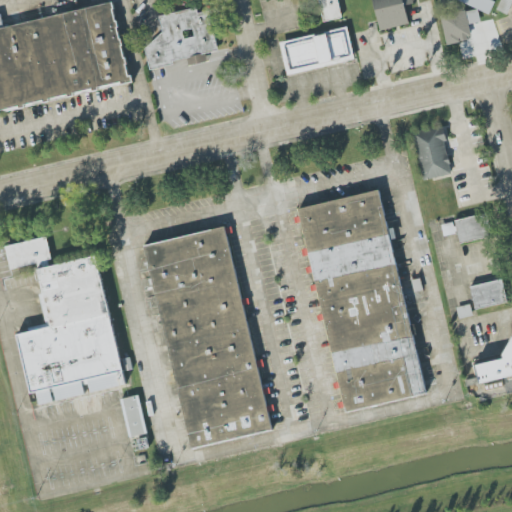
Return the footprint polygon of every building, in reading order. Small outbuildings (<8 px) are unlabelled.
[(106,0),(0,27),(0,114),(131,80),(110,0),(106,0)] [(324,22),(319,0),(337,0),(342,18),(324,22)] [(372,0),(380,30),(410,24),(406,6),(414,4),(412,0),(372,0)] [(459,0),(489,14),(494,1),(491,0),(459,0)] [(508,15),(511,2),(511,0),(501,0),(497,10),(508,15)] [(150,69),(145,49),(163,33),(159,16),(197,7),(199,14),(210,11),(219,50),(172,61),(173,63),(150,69)] [(447,45),(440,16),(465,10),(466,12),(477,9),(480,22),(468,24),(472,40),(447,45)] [(288,75),(280,43),(314,34),(315,36),(324,34),(324,32),(347,27),(355,59),(288,75)] [(451,174),(423,181),(413,132),(440,126),(440,128),(444,127),(447,141),(444,142),(447,155),(448,155),(450,164),(449,164),(451,174)] [(300,208),(342,412),(424,396),(382,191),(300,208)] [(487,236),(460,244),(457,231),(455,231),(455,233),(444,236),(441,225),(452,222),(454,227),(456,226),(454,221),(482,214),(487,236)] [(227,228),(147,244),(189,449),(269,432),(227,228)] [(124,386),(98,256),(51,266),(46,238),(4,246),(9,271),(35,265),(47,327),(16,333),(29,395),(36,394),(38,404),(124,386)] [(502,279),(507,302),(475,310),(469,287),(502,279)] [(470,304),(473,316),(459,319),(456,307),(470,304)] [(511,376),(480,384),(476,365),(503,359),(503,355),(511,340),(511,376)] [(128,437),(146,435),(140,396),(122,399),(128,437)]
